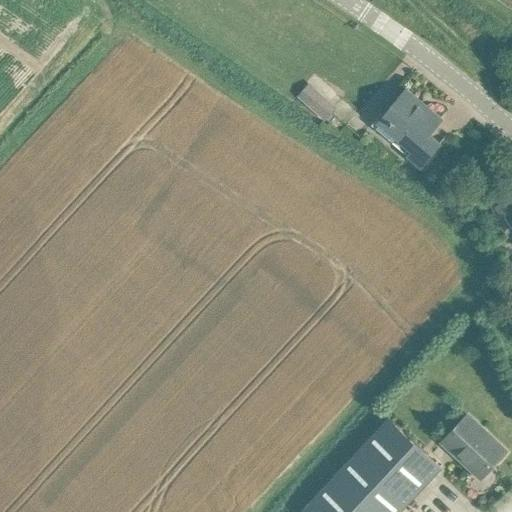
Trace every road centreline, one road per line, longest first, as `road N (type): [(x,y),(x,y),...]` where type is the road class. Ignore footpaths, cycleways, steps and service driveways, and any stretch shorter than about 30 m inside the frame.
road 1 (tertiary): [(511,129),(345,0)]
road 2 (track): [(482,102),(483,77),(470,57),(413,0)]
